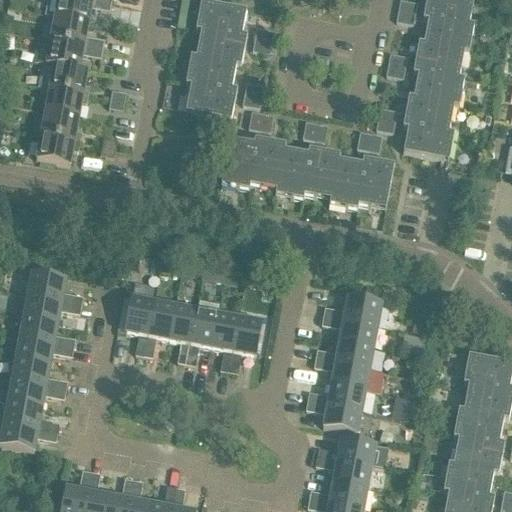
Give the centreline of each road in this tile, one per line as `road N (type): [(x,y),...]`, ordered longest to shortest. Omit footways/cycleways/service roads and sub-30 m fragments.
road 1 (residential): [(93,394),(86,430),(108,461),(249,501),(285,491),(296,460),(294,433),(268,409)]
road 2 (residential): [(373,38),(362,110),(294,99),(305,30)]
road 3 (residential): [(139,211),(151,0)]
road 4 (residential): [(139,211),(320,239)]
road 5 (residential): [(320,239),(459,276),(489,300)]
road 6 (residential): [(268,409),(125,381),(93,394)]
road 7 (residential): [(268,409),(320,239)]
road 8 (residential): [(0,182),(139,211)]
